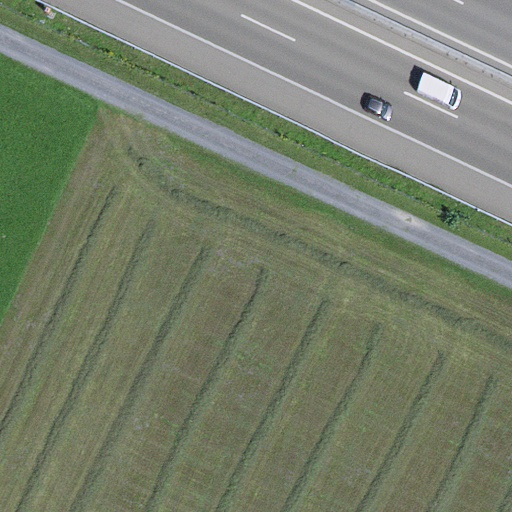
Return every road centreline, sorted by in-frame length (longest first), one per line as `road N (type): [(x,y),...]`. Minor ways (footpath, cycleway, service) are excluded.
road 1 (track): [(511,279),(0,35)]
road 2 (motorway): [(221,0),(511,137)]
